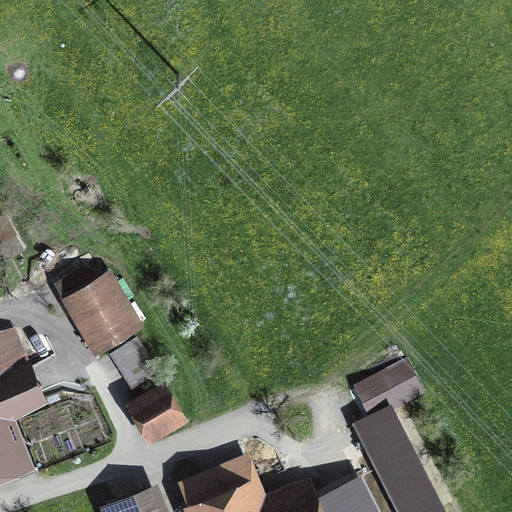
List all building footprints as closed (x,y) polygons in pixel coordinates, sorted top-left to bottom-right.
[(0,218),(0,240),(14,233),(4,216),(0,218)] [(110,274),(98,281),(87,264),(61,281),(100,344),(138,321),(110,274)] [(26,368),(11,330),(0,333),(0,462),(11,458),(0,428),(0,413),(41,397),(29,367),(26,368)] [(161,371),(138,335),(114,349),(138,386),(161,371)] [(422,389),(407,360),(360,384),(375,413),(403,399),(422,389)] [(145,431),(173,415),(162,396),(134,411),(145,431)] [(431,511),(393,439),(339,466),(363,511),(431,511)] [(252,465),(192,488),(201,511),(322,511),(309,478),(264,496),(252,465)] [(151,511),(143,493),(108,507),(110,511),(151,511)]
